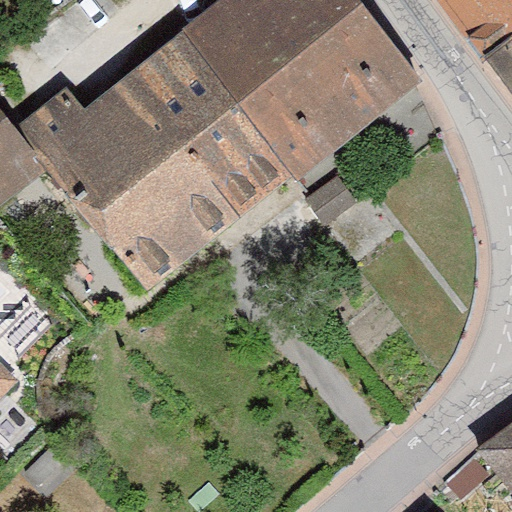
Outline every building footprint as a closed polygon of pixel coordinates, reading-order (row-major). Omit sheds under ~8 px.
[(404,74),(346,0),(201,0),(17,141),(129,286),(404,74)] [(511,0),(436,0),(467,44),(511,12),(511,0)] [(511,12),(467,44),(511,107),(511,12)] [(0,176),(22,160),(0,132),(0,176)] [(359,249),(383,232),(347,183),(323,200),(359,249)] [(0,403),(26,373),(0,350),(0,403)] [(511,404),(456,445),(511,509),(511,404)]
